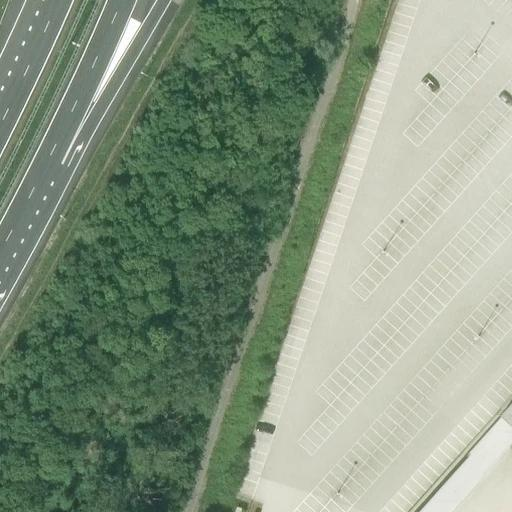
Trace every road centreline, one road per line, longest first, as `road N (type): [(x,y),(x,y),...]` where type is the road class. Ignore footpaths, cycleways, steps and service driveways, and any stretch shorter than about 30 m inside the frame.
road 1 (unclassified): [(180,511),(350,0)]
road 2 (trunk): [(51,161),(164,0)]
road 3 (trunk): [(51,161),(121,0)]
road 4 (trunk): [(58,0),(0,126)]
